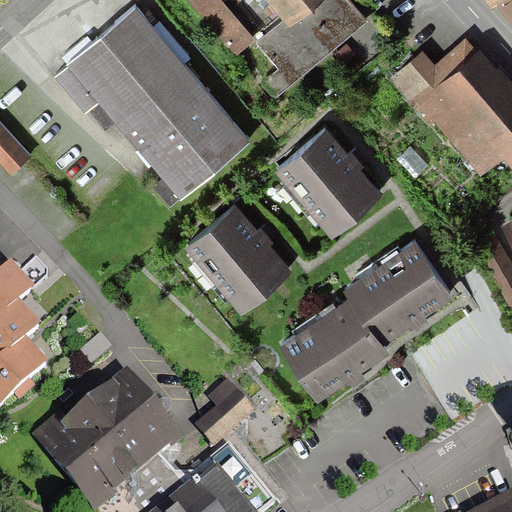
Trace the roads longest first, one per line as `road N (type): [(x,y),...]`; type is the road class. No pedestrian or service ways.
road 1 (residential): [(0,191),(194,419)]
road 2 (residential): [(349,511),(511,408)]
